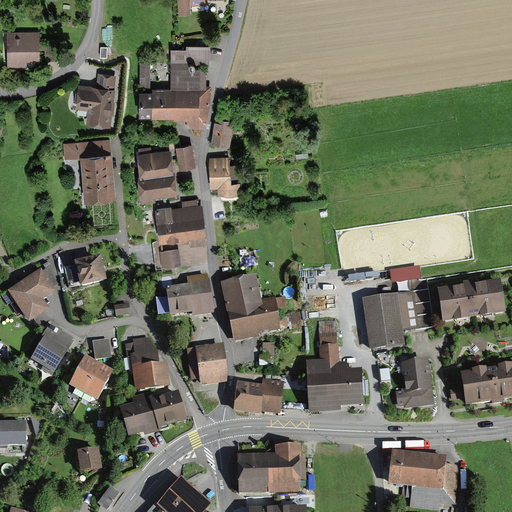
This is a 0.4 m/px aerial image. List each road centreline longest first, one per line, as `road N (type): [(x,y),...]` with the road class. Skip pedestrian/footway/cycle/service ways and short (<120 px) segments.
road 1 (residential): [(224,430),(232,375),(202,157),(240,0)]
road 2 (residential): [(120,133),(124,275),(203,435)]
road 3 (tertiary): [(375,431),(224,430)]
road 4 (residential): [(0,88),(47,79),(80,57),(96,0)]
road 5 (tertiary): [(511,424),(375,431)]
